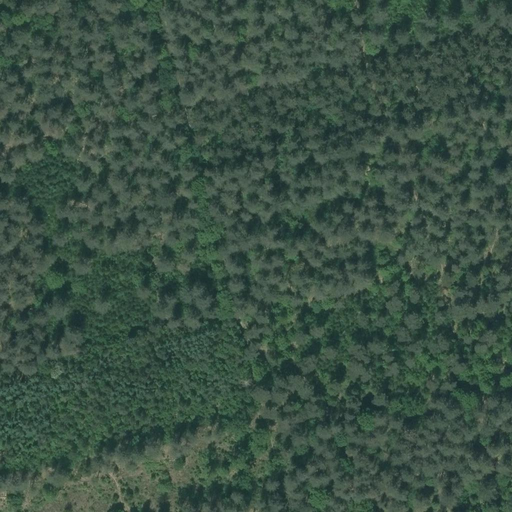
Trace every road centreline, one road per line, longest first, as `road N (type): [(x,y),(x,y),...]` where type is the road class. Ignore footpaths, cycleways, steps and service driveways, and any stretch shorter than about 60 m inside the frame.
road 1 (track): [(158,0),(292,511)]
road 2 (track): [(0,148),(511,21)]
